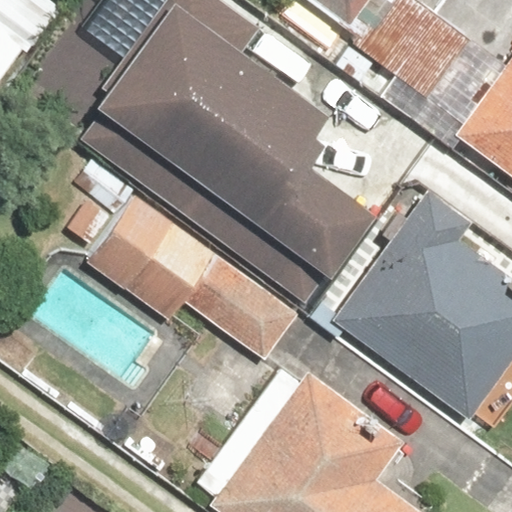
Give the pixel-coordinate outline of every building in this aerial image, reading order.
[(0,0),(0,80),(60,5),(53,0),(0,0)] [(234,0),(75,0),(14,84),(301,291),(371,195),(300,144),(312,128),(304,122),(322,97),(239,37),(255,15),(234,0)] [(361,0),(315,0),(345,22),(361,0)] [(511,48),(449,134),(511,179),(511,48)] [(423,186),(325,319),(464,420),(511,354),(511,278),(457,238),(470,220),(423,186)] [(187,301),(256,355),(291,311),(133,188),(81,256),(169,324),(187,301)] [(302,371),(203,505),(212,511),(419,511),(375,479),(401,443),(302,371)]
